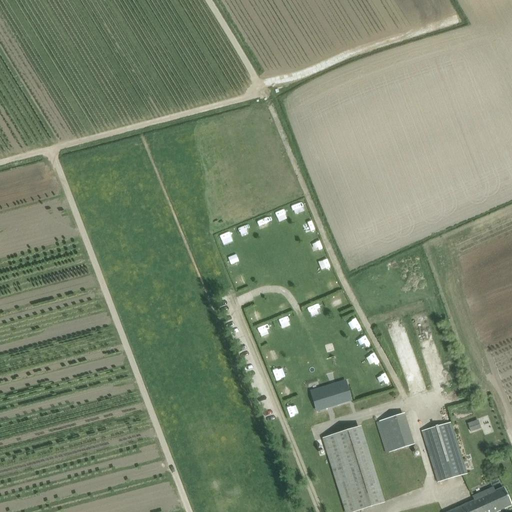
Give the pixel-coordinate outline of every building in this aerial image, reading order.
[(307,202),(298,205),(300,214),(310,211),(307,202)] [(260,219),(263,227),(272,224),(269,216),(260,219)] [(252,222),(243,225),(246,235),(255,232),(252,222)] [(315,222),(306,225),(308,234),(317,231),(315,222)] [(225,244),(234,241),(231,231),(222,234),(225,244)] [(343,295),(333,298),(337,307),(346,304),(343,295)] [(321,307),(311,308),(312,318),(322,317),(321,307)] [(260,309),(251,314),(256,323),(264,318),(260,309)] [(348,320),(350,329),(360,328),(359,318),(348,320)] [(275,333),(272,323),(259,327),(262,337),(275,333)] [(365,333),(356,339),(361,348),(370,342),(365,333)] [(376,350),(366,355),(372,365),(382,360),(376,350)] [(277,351),(269,353),(271,362),(280,360),(277,351)] [(288,364),(278,367),(281,377),(291,375),(288,364)] [(344,383),(321,391),(326,409),(349,401),(344,383)] [(379,420),(389,452),(412,444),(402,412),(379,420)] [(422,431),(438,482),(467,474),(452,422),(422,431)] [(471,432),(476,430),(473,422),(467,424),(471,432)] [(352,511),(382,503),(379,493),(359,428),(325,438),(347,511),(352,511)] [(495,511),(511,505),(507,496),(504,487),(453,510),(448,511),(495,511)]
